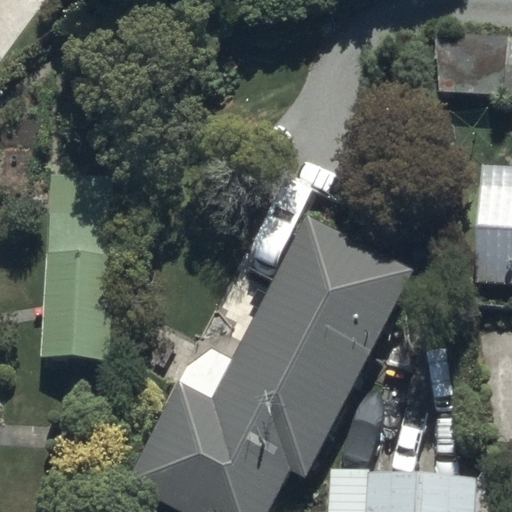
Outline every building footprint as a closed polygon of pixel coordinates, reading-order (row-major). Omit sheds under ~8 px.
[(69,0),(75,9),(88,0),(69,0)] [(511,176),(487,175),(482,302),(511,302),(511,176)] [(49,374),(116,376),(121,198),(53,196),(49,374)] [(283,511),(296,488),(314,496),(420,294),(316,239),(243,379),(219,367),(194,384),(135,503),(152,511),(283,511)] [(372,494),(371,511),(482,511),(482,497),(372,494)]
